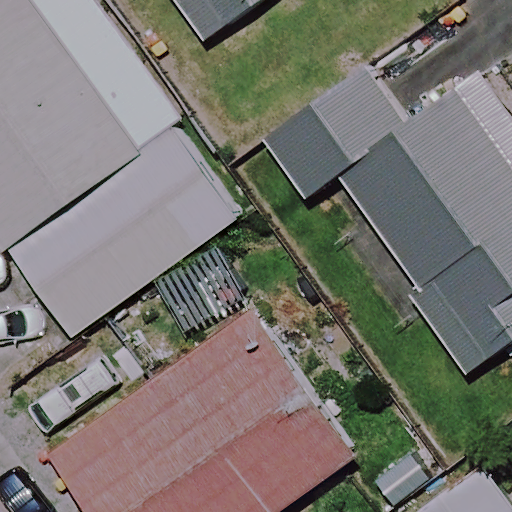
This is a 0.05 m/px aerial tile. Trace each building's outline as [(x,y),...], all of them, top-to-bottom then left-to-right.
[(0,0),(0,232),(17,255),(152,153),(127,120),(165,92),(96,0),(57,0),(48,8),(41,0),(0,0)] [(172,0),(205,47),(272,0),(172,0)] [(473,372),(511,346),(511,109),(489,74),(409,127),(370,67),(264,136),(308,203),(346,178),(473,372)] [(278,511),(353,461),(216,260),(171,291),(207,344),(51,450),(93,511),(278,511)] [(511,511),(511,510),(481,468),(420,511),(511,511)]
